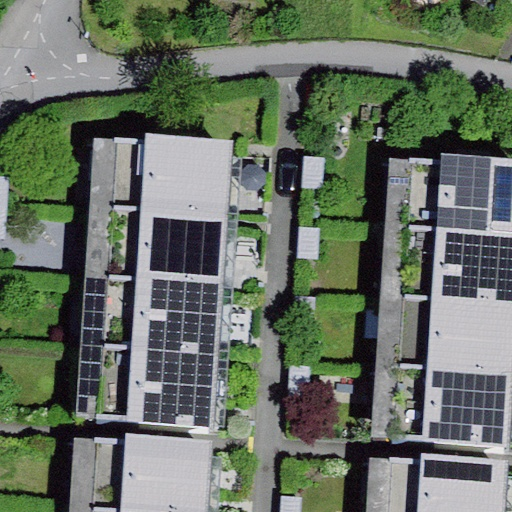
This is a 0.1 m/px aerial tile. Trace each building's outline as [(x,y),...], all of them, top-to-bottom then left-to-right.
[(489,0),(465,0),(484,10),(489,0)] [(96,142),(91,210),(228,220),(230,202),(233,151),(96,142)] [(305,160),(302,190),(322,192),(325,162),(305,160)] [(511,171),(390,164),(386,231),(511,238),(511,171)] [(0,179),(0,240),(6,241),(10,180),(0,179)] [(91,210),(86,281),(224,291),(225,266),(228,220),(91,210)] [(301,229),(300,260),(320,261),(321,229),(301,229)] [(511,238),(386,231),(381,302),(511,310),(511,238)] [(86,281),(81,350),(218,360),(220,340),(224,291),(86,281)] [(295,299),(294,329),(314,329),(315,299),(295,299)] [(511,310),(381,302),(377,370),(511,379),(511,310)] [(218,360),(81,350),(76,422),(213,431),(215,409),(218,360)] [(291,367),(289,397),(309,398),(311,368),(291,367)] [(511,379),(377,370),(372,442),(509,452),(511,410),(511,379)] [(211,454),(74,444),(69,511),(206,511),(207,503),(211,454)] [(370,464),(366,511),(505,511),(508,473),(370,464)] [(282,498),(281,511),(302,511),(303,499),(282,498)]
